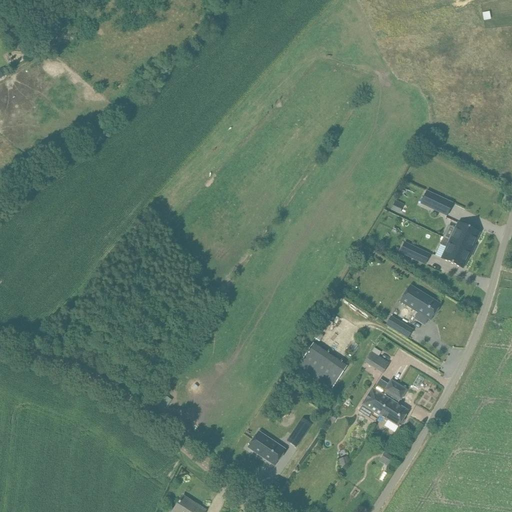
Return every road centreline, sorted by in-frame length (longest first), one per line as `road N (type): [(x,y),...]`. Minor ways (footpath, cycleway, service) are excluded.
road 1 (residential): [(377,511),(467,356),(511,218)]
road 2 (unclassified): [(262,511),(124,399),(0,344)]
